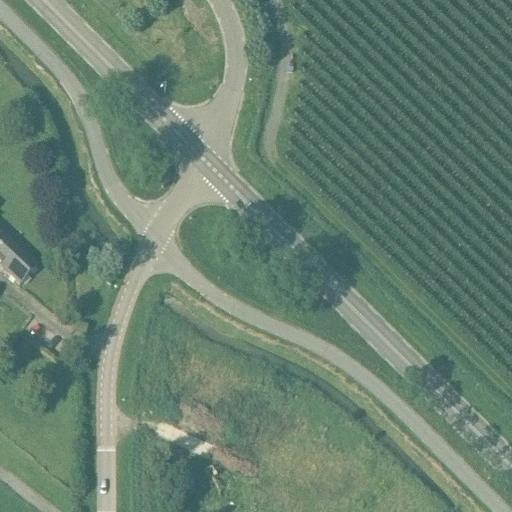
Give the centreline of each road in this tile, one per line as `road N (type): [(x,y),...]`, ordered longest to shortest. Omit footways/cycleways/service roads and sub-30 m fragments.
road 1 (unclassified): [(153,242),(212,296),(363,377),(502,511)]
road 2 (secondary): [(511,469),(201,158)]
road 3 (track): [(511,395),(272,160)]
road 4 (unclassified): [(0,8),(83,108),(108,180),(153,242)]
road 5 (unclassified): [(105,511),(106,385),(153,242)]
road 6 (secondary): [(201,158),(43,0)]
road 7 (unclassified): [(201,158),(230,90),(235,53),(217,0)]
road 8 (track): [(272,0),(285,47),(272,160)]
